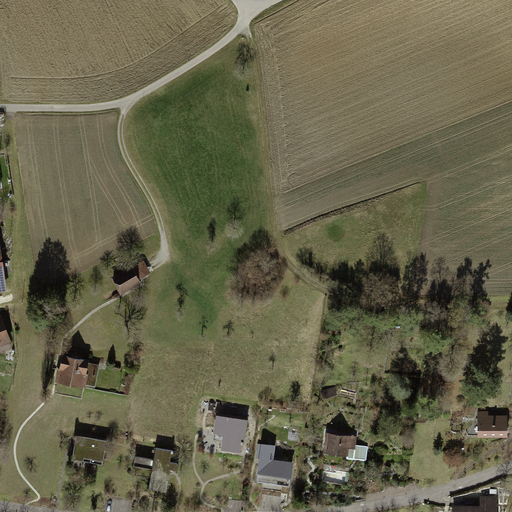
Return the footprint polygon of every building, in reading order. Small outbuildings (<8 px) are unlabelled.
[(133,268),(114,278),(122,292),(141,282),(133,268)] [(1,318),(0,318),(0,343),(10,340),(1,318)] [(69,356),(63,355),(58,382),(84,387),(85,383),(95,385),(99,365),(89,363),(89,360),(81,359),(82,355),(70,353),(69,356)] [(335,388),(323,392),(325,398),(337,394),(335,388)] [(486,411),(479,412),(479,436),(497,436),(497,428),(508,428),(508,416),(486,416),(486,411)] [(248,419),(218,414),(216,428),(226,429),(223,449),(241,452),(243,437),(245,437),(248,419)] [(357,437),(328,433),(326,452),(348,455),(347,457),(367,460),(369,447),(356,445),(357,437)] [(111,441),(77,435),(76,435),(75,436),(75,438),(76,438),(74,455),(92,458),(91,462),(103,464),(106,449),(109,450),(111,441)] [(174,451),(156,448),(150,488),(167,491),(171,469),(176,470),(178,469),(179,467),(179,464),(177,463),(171,462),(173,453),(174,453),(174,451)] [(293,463),(261,458),(258,478),(264,479),(262,494),(282,497),(284,482),(290,483),(293,463)] [(118,480),(109,479),(106,495),(116,496),(118,480)] [(135,484),(118,480),(116,496),(133,500),(135,484)] [(248,484),(235,482),(233,498),(246,500),(248,484)] [(482,508),(454,508),(453,511),(496,511),(497,498),(482,498),(482,508)]
